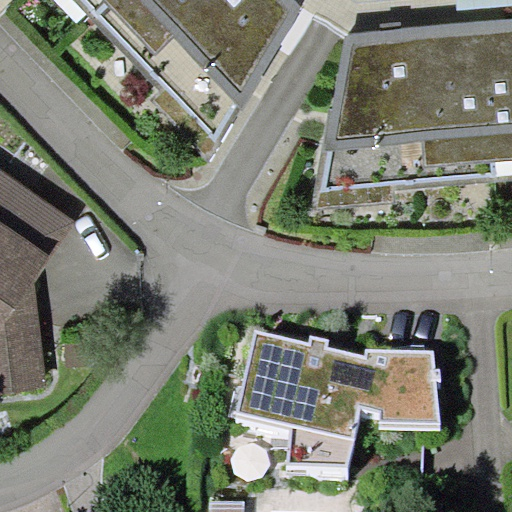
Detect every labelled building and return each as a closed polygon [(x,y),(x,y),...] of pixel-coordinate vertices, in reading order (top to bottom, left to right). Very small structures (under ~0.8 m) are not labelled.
[(82,0),(219,146),(301,7),(294,0),(82,0)] [(511,0),(457,0),(458,10),(511,5),(511,0)] [(380,30),(347,33),(313,193),(511,175),(511,19),(402,29),(380,30)] [(401,22),(380,23),(380,30),(402,29),(401,22)] [(0,394),(48,388),(34,280),(75,223),(0,169),(0,394)] [(309,342),(255,329),(243,386),(237,413),(291,425),(291,430),(287,466),(349,466),(362,407),(380,412),(381,422),(441,423),(437,380),(441,380),(441,370),(436,370),(434,350),(366,347),(366,356),(328,346),(329,338),(311,334),(309,342)] [(228,417),(291,430),(291,425),(237,413),(243,386),(235,385),(228,417)] [(244,511),(245,502),(209,501),(208,511),(244,511)]
